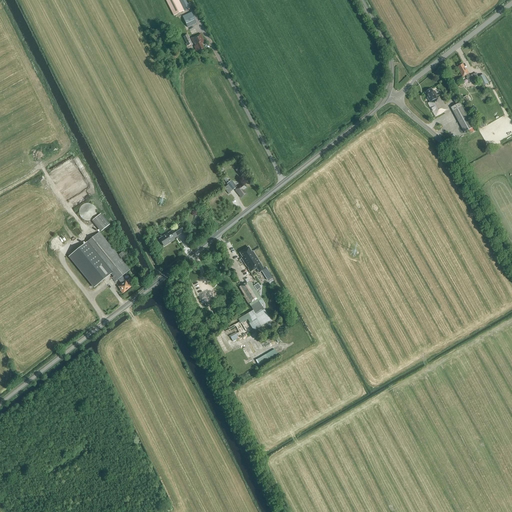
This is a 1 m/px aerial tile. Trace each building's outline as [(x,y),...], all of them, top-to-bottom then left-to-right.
[(165,0),(174,16),(184,11),(178,0),(165,0)] [(197,24),(191,12),(182,17),(188,28),(197,24)] [(202,44),(205,43),(201,34),(192,39),(194,43),(196,46),(194,47),(197,52),(199,51),(204,49),(202,44)] [(188,46),(192,44),(188,35),(184,37),(188,46)] [(466,70),(463,64),(458,67),(461,72),(461,73),(463,77),(466,75),(467,78),(466,78),(469,84),(476,80),(477,82),(480,80),(483,86),(489,84),(484,75),(478,77),(476,73),(470,76),(467,69),(466,70)] [(434,92),(432,89),(425,93),(430,102),(428,104),(435,117),(444,113),(443,112),(447,111),(440,97),(438,98),(437,96),(438,96),(435,91),(434,92)] [(464,133),(473,128),(460,103),(451,108),(464,133)] [(225,177),(223,179),(227,184),(228,186),(225,188),(224,189),(225,190),(227,193),(229,194),(232,191),(234,190),(235,189),(235,190),(240,196),(241,196),(242,197),(245,194),(243,190),(246,188),(243,184),(240,187),(238,189),(234,184),(231,181),(229,182),(225,177)] [(87,221),(88,221),(90,221),(92,220),(93,219),(95,218),(95,217),(96,216),(96,215),(96,214),(96,213),(96,212),(96,211),(96,210),(96,209),(95,208),(95,207),(94,207),(94,206),(93,205),(92,205),(92,204),(90,204),(89,204),(87,203),(86,204),(84,204),(83,205),(82,205),(82,206),(81,206),(80,208),(80,209),(79,210),(79,211),(79,212),(79,213),(79,214),(80,216),(80,217),(81,217),(81,218),(82,219),(83,219),(83,220),(84,220),(86,221),(87,221)] [(101,232),(110,225),(101,214),(92,221),(101,232)] [(174,239),(184,232),(180,226),(169,233),(170,234),(165,237),(164,236),(159,239),(161,242),(162,244),(164,247),(175,240),(174,239)] [(130,270),(98,232),(68,258),(94,288),(109,275),(111,274),(113,277),(112,278),(115,282),(118,280),(122,284),(118,287),(121,290),(120,291),(123,294),(131,287),(129,284),(122,276),(130,270)] [(251,252),(248,248),(240,253),(247,265),(246,266),(250,272),(256,268),(258,273),(264,269),(252,251),(251,252)] [(254,332),(271,321),(263,308),(261,305),(263,303),(249,282),(240,287),(254,311),(234,322),(235,324),(234,325),(233,323),(231,324),(232,326),(226,330),(227,332),(227,331),(228,332),(229,332),(228,331),(236,327),(239,333),(237,334),(236,332),(229,336),(230,337),(233,342),(239,339),(242,337),(242,339),(248,335),(248,334),(253,330),(254,332)] [(275,350),(256,359),(258,365),(278,355),(275,350)]
